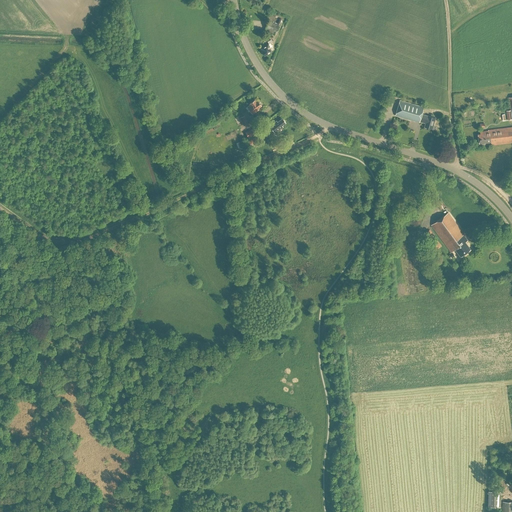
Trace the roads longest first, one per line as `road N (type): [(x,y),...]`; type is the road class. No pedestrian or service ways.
road 1 (secondary): [(511,219),(455,169),(327,126),(283,97),(253,59),(232,0)]
road 2 (track): [(327,126),(82,241),(50,239),(0,207)]
road 3 (track): [(455,169),(449,35)]
